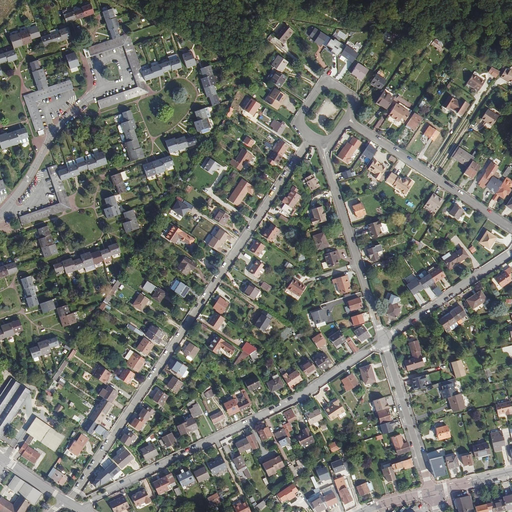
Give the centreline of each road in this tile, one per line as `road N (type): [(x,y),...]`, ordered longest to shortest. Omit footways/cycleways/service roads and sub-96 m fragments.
road 1 (residential): [(309,136),(67,501)]
road 2 (residential): [(76,507),(306,392),(383,340)]
road 3 (residential): [(346,119),(511,228)]
road 4 (residential): [(383,340),(324,155)]
road 5 (residential): [(102,88),(73,108),(0,212)]
road 6 (residential): [(383,340),(432,492)]
road 7 (residential): [(383,340),(511,251)]
